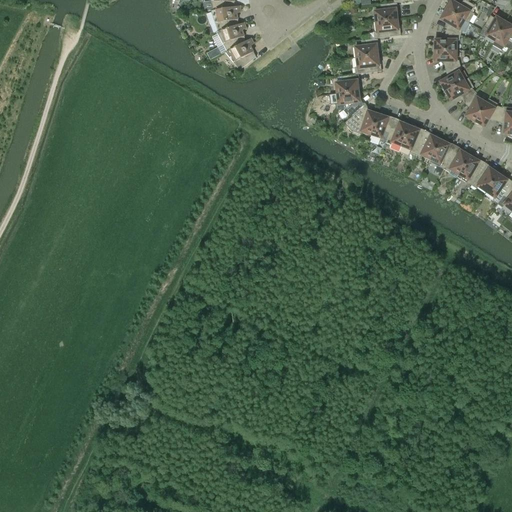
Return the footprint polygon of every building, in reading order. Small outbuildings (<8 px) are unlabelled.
[(211,0),(213,11),(234,8),(233,3),(234,2),(234,0),(211,0)] [(465,21),(469,24),(474,14),(472,13),(476,7),(464,0),(464,1),(459,5),(452,1),(450,3),(444,9),(465,21)] [(398,16),(397,3),(394,4),(381,5),(382,11),(375,12),(376,23),(397,20),(397,16),(398,16)] [(240,7),(234,8),(213,11),(206,12),(212,12),(219,32),(238,25),(237,21),(238,20),(237,13),(241,13),(240,7)] [(460,30),(465,21),(444,9),(442,17),(441,20),(448,24),(446,32),(460,36),(462,31),(460,30)] [(496,19),(491,16),(484,28),(479,36),(484,39),(486,36),(495,41),(506,23),(497,18),(496,19)] [(375,39),(378,39),(401,36),(399,24),(398,24),(397,20),(376,23),(378,32),(374,33),(375,39)] [(217,33),(227,52),(246,42),(243,38),(244,37),(242,30),(246,29),(244,23),(238,25),(219,32),(212,34),(212,35),(217,33)] [(509,50),(511,45),(511,26),(506,23),(495,41),(493,46),(502,51),(504,47),(509,50)] [(460,36),(446,32),(444,41),(435,40),(435,43),(433,51),(456,51),(456,41),(459,41),(460,36)] [(251,39),(246,42),(227,52),(221,55),(221,56),(226,53),(240,71),(256,58),(253,53),(250,46),(254,44),(251,39)] [(378,39),(375,39),(361,41),(362,47),(356,48),(357,58),(378,56),(377,52),(379,52),(378,39)] [(446,70),(460,66),(459,61),(456,61),(456,51),(433,51),(435,59),(435,62),(443,62),(446,70)] [(355,69),(356,75),(358,75),(382,72),(380,60),(378,60),(378,56),(357,58),(358,68),(355,69)] [(462,71),(460,66),(446,70),(448,79),(441,83),(442,85),(444,93),(464,81),(459,73),(462,71)] [(360,87),(358,75),(356,75),(342,77),(343,83),(336,84),(338,94),(358,92),(358,88),(360,87)] [(469,79),(464,81),(444,93),(450,99),(451,101),(458,97),(464,103),(475,93),(472,89),(474,88),(469,79)] [(352,117),(365,106),(362,102),(361,96),(359,96),(358,92),(338,94),(339,104),(335,104),(336,111),(346,110),(352,117)] [(474,124),(486,104),(477,98),(479,96),(475,93),(464,103),(470,109),(466,117),(469,118),(474,124)] [(489,99),(486,104),(474,124),(482,126),(485,127),(489,120),(497,123),(502,108),(497,106),(498,105),(489,99)] [(365,106),(352,117),(345,124),(352,132),(361,135),(362,132),(372,135),(378,115),(374,114),(375,112),(369,110),(365,106)] [(507,134),(511,136),(511,108),(502,107),(502,108),(497,123),(505,125),(504,134),(507,134)] [(385,143),(389,134),(395,119),(383,115),(382,116),(378,115),(372,135),(381,138),(380,141),(385,143)] [(410,127),(406,125),(407,124),(395,119),(389,134),(385,143),(391,146),(392,143),(402,146),(410,127)] [(410,153),(416,156),(426,132),(414,127),(414,128),(410,127),(402,146),(411,150),(410,153)] [(422,155),(431,160),(440,142),(440,141),(437,139),(438,137),(426,132),(416,156),(421,158),(422,155)] [(440,141),(440,142),(431,160),(440,164),(439,167),(444,170),(456,147),(445,141),(444,143),(440,141)] [(467,155),(467,153),(456,147),(444,170),(449,173),(451,170),(459,175),(470,157),(467,155)] [(471,186),(486,164),(475,157),(474,159),(470,157),(459,175),(468,180),(466,183),(471,186)] [(499,175),(495,172),(496,171),(486,164),(471,186),(477,189),(478,187),(487,192),(499,175)] [(499,175),(487,192),(495,198),(493,201),(498,204),(504,196),(511,185),(511,181),(503,176),(502,177),(499,175)]
